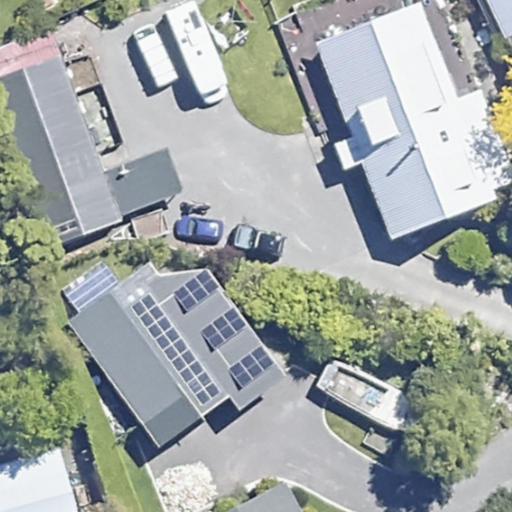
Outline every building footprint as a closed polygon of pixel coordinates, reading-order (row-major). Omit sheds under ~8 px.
[(511,0),(483,0),(495,32),(511,25),(511,0)] [(423,4),(319,49),(402,238),(505,193),(423,4)] [(43,18),(66,78),(96,67),(73,7),(43,18)] [(43,18),(0,34),(0,191),(16,233),(112,197),(90,140),(66,78),(43,18)] [(90,140),(112,197),(164,177),(142,120),(90,140)] [(147,263),(67,321),(140,420),(220,362),(147,263)] [(37,445),(0,458),(0,511),(30,511),(58,502),(37,445)] [(290,511),(276,485),(226,511),(290,511)]
